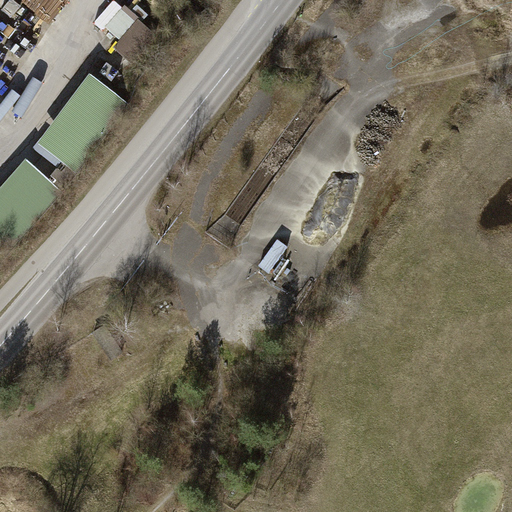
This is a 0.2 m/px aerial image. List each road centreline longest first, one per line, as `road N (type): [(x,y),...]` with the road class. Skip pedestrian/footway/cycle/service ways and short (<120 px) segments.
road 1 (secondary): [(0,345),(280,0)]
road 2 (track): [(202,308),(118,380),(0,454)]
